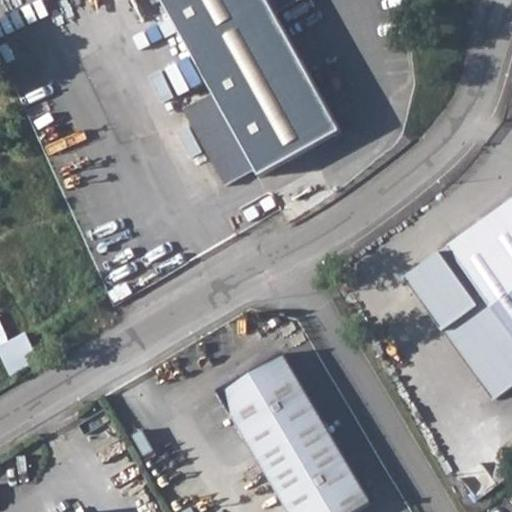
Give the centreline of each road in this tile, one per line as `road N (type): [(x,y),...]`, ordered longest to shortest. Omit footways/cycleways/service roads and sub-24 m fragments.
road 1 (unclassified): [(502,0),(476,96),(413,174),(0,417)]
road 2 (unknown): [(362,207),(400,266),(511,164)]
road 3 (unknown): [(132,0),(156,87),(160,190)]
road 4 (unknown): [(400,266),(440,324),(485,432)]
road 5 (unknown): [(128,511),(42,393)]
road 6 (unknown): [(153,399),(233,511)]
